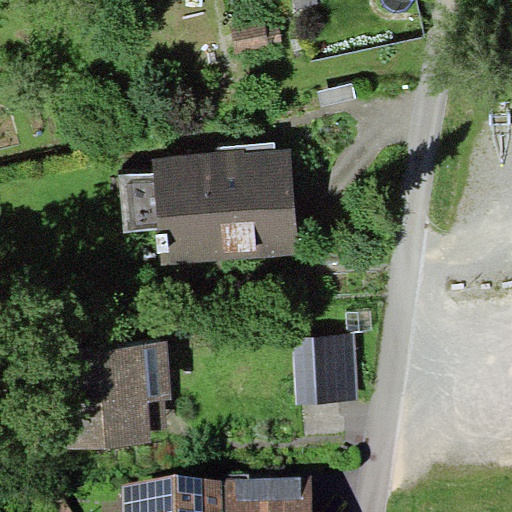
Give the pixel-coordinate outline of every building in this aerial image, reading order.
[(299,254),(290,149),(245,153),(245,150),(153,158),(155,173),(159,227),(163,266),(299,254)] [(159,227),(155,173),(120,176),(125,229),(159,227)] [(354,335),(294,339),(298,404),(358,400),(354,335)] [(62,450),(152,442),(151,431),(168,429),(166,399),(173,399),(168,340),(53,350),(62,450)] [(313,511),(312,476),(225,479),(225,481),(124,484),(124,511),(313,511)]
